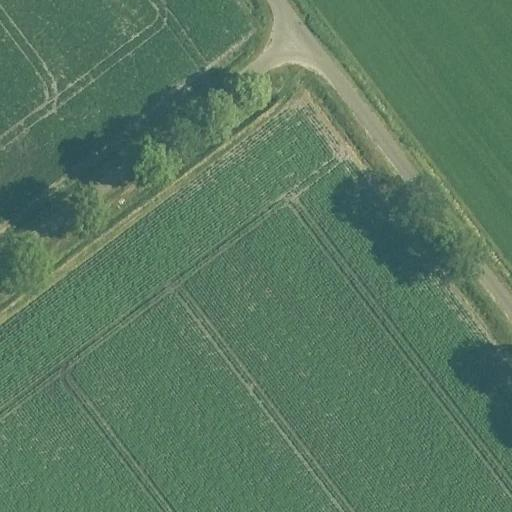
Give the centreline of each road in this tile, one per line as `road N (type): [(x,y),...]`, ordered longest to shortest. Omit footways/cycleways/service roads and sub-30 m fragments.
road 1 (unclassified): [(0,265),(300,36)]
road 2 (unclassified): [(511,312),(300,36)]
